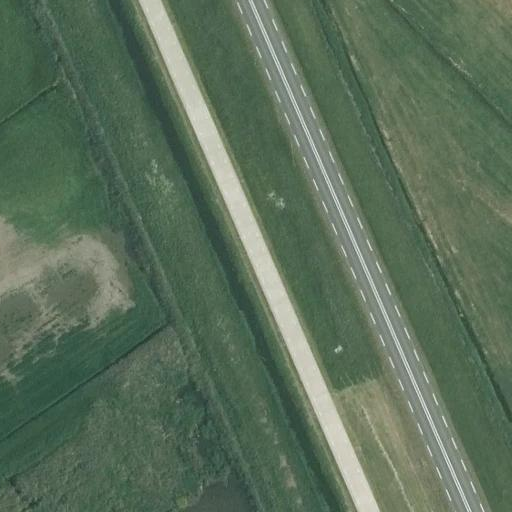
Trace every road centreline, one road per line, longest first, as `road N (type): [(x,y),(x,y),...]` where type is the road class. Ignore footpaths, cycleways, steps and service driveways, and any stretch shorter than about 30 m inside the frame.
road 1 (unclassified): [(368,511),(148,0)]
road 2 (primary): [(467,511),(248,0)]
